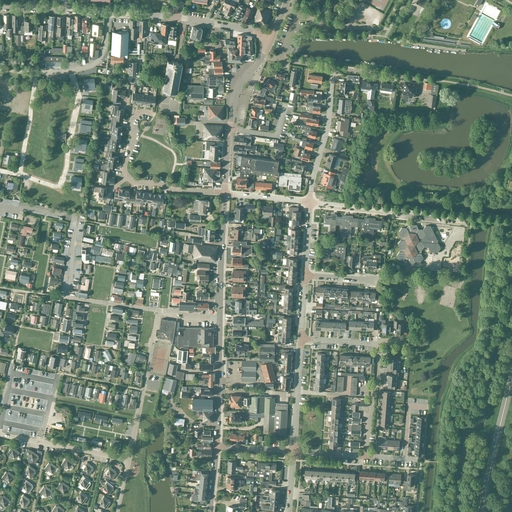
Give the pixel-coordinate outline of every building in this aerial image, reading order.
[(224,0),(223,4),(227,6),(224,13),(230,15),(233,8),(234,9),(237,1),(240,2),(241,0),(224,0)] [(239,6),(234,17),(239,19),(240,17),(242,18),(246,9),(246,7),(239,4),(239,6)] [(254,9),(247,7),(243,20),(249,22),(250,18),(251,18),(254,9)] [(266,25),(271,11),(261,7),(261,8),(257,7),(253,21),(266,25)] [(430,13),(423,26),(426,30),(429,28),(426,23),(432,14),(430,13)] [(9,15),(3,15),(3,29),(5,29),(7,29),(7,35),(7,36),(12,36),(12,35),(12,28),(9,28),(9,25),(9,15)] [(89,30),(90,19),(82,19),(82,29),(89,30)] [(130,20),(129,38),(136,38),(136,36),(144,37),(146,21),(130,20)] [(24,27),(22,27),(22,34),(25,34),(33,34),(33,30),(33,21),(24,21),(24,27)] [(168,34),(168,24),(165,24),(165,23),(162,23),(161,23),(160,33),(152,33),(151,44),(166,44),(166,34),(168,34)] [(46,40),(47,25),(39,25),(38,40),(46,40)] [(93,25),(92,35),(102,35),(103,25),(93,25)] [(200,38),(200,35),(201,35),(201,33),(202,29),(201,29),(201,27),(193,26),(193,27),(192,26),(192,27),(191,30),(191,33),(190,36),(190,37),(200,39),(200,38)] [(430,30),(427,32),(429,36),(444,39),(444,38),(444,37),(433,36),(430,30)] [(127,54),(127,48),(128,32),(112,32),(111,54),(127,54)] [(127,48),(127,54),(143,54),(143,50),(141,50),(141,44),(137,44),(137,48),(127,48)] [(228,48),(227,61),(242,62),(242,61),(244,61),(244,55),(237,54),(237,49),(237,48),(228,48)] [(203,56),(203,61),(209,61),(209,60),(210,60),(210,61),(220,61),(219,54),(216,54),(216,50),(209,50),(209,51),(206,51),(206,56),(203,56)] [(45,63),(45,68),(54,68),(60,68),(60,63),(60,60),(62,60),(62,57),(46,56),(45,63)] [(172,62),(168,61),(163,90),(177,92),(182,63),(178,63),(178,61),(172,60),(172,62)] [(138,74),(138,62),(128,62),(127,74),(138,74)] [(299,74),(297,74),(297,71),(291,70),(289,84),(295,85),(295,82),(298,82),(299,74)] [(285,73),(277,72),(276,78),(281,79),(280,81),(287,82),(288,73),(285,72),(285,73)] [(341,81),(340,91),(346,92),(349,92),(350,82),(352,82),(358,83),(359,76),(347,74),(346,81),(341,81)] [(224,76),(207,76),(206,85),(223,86),(224,76)] [(93,78),(83,79),(84,91),(87,91),(87,89),(90,88),(90,87),(94,86),(93,78)] [(264,86),(272,91),(276,85),(273,83),(274,82),(269,78),(264,86)] [(362,88),(369,89),(367,98),(374,98),(374,99),(375,89),(372,89),(373,82),(372,82),(370,82),(370,81),(363,80),(362,88)] [(403,93),(402,99),(408,100),(409,94),(416,96),(417,92),(418,92),(419,84),(405,81),(403,93)] [(381,89),(381,92),(386,92),(386,90),(392,90),(391,96),(390,100),(394,100),(395,91),(396,86),(393,86),(393,84),(382,82),(381,89)] [(203,98),(203,86),(188,85),(188,98),(203,98)] [(223,86),(215,86),(215,87),(208,87),(208,96),(216,96),(216,93),(223,94),(223,86)] [(117,101),(119,102),(119,97),(120,97),(124,98),(125,91),(120,91),(120,90),(114,89),(114,90),(113,90),(112,94),(113,94),(112,101),(114,101),(114,102),(117,102),(117,101)] [(314,101),(321,101),(321,94),(313,94),(314,91),(299,90),(298,94),(308,95),(308,94),(309,94),(309,102),(314,102),(314,101)] [(298,93),(291,92),(289,102),(296,103),(298,93)] [(135,94),(132,94),(131,103),(139,104),(140,95),(135,94)] [(435,107),(436,95),(429,94),(428,106),(435,107)] [(148,96),(140,95),(139,104),(147,105),(148,96)] [(152,106),(154,106),(156,97),(155,97),(153,96),(148,96),(147,105),(152,106)] [(274,98),(267,97),(266,96),(265,100),(254,97),(254,100),(253,101),(252,102),(253,103),(253,104),(265,106),(265,104),(272,105),(274,98)] [(84,99),(82,111),(85,112),(86,110),(88,110),(88,108),(91,109),(92,100),(84,99)] [(350,113),(351,100),(342,100),(342,102),(339,102),(338,109),(337,109),(337,111),(338,112),(350,113)] [(306,104),(306,106),(310,106),(309,111),(309,112),(312,112),(320,113),(320,112),(321,112),(322,107),(320,106),(320,105),(313,105),(312,105),(313,103),(307,102),(306,102),(306,104)] [(112,105),(111,113),(124,115),(125,110),(120,109),(119,108),(120,106),(121,106),(112,105)] [(222,120),(223,106),(208,105),(207,116),(208,116),(208,119),(222,120)] [(262,110),(259,109),(252,108),(251,113),(251,112),(251,113),(250,114),(250,115),(250,116),(250,117),(258,118),(261,118),(262,110)] [(124,120),(124,115),(111,113),(110,116),(111,117),(112,117),(111,122),(118,124),(118,123),(117,123),(117,121),(118,120),(123,121),(123,120),(124,120)] [(301,113),(300,118),(307,119),(306,123),(310,124),(318,126),(318,125),(319,125),(320,120),(319,120),(319,118),(312,117),(313,115),(301,113)] [(257,119),(255,118),(249,117),(248,125),(256,126),(257,119)] [(349,118),(345,118),(342,118),(342,120),(338,120),(337,129),(340,129),(340,133),(343,135),(349,135),(350,132),(347,132),(349,118)] [(80,120),(79,131),(82,132),(82,130),(85,130),(85,128),(89,129),(90,121),(80,120)] [(118,124),(111,122),(110,128),(110,131),(112,131),(121,133),(122,127),(117,127),(117,123),(118,124)] [(299,124),(298,127),(306,129),(304,134),(308,135),(308,136),(315,138),(317,131),(310,129),(311,127),(299,124)] [(221,140),(222,126),(203,125),(203,136),(204,136),(203,140),(221,140)] [(313,143),(307,141),(306,141),(307,139),(301,137),(298,136),(295,135),(294,139),(300,141),(303,141),(301,147),(305,148),(312,149),(313,143)] [(346,138),(341,136),(338,135),(337,138),(334,138),(331,148),(341,150),(344,141),(345,141),(346,138)] [(233,138),(233,141),(234,142),(234,143),(246,145),(250,145),(251,137),(247,136),(247,138),(243,137),(235,136),(235,137),(233,138)] [(81,148),(85,149),(86,140),(77,139),(75,151),(78,151),(78,149),(81,150),(81,148)] [(206,142),(206,145),(210,146),(210,150),(209,158),(217,159),(217,158),(218,158),(218,154),(218,151),(219,146),(218,146),(214,145),(214,142),(206,142)] [(120,145),(110,144),(108,144),(107,152),(114,153),(115,150),(119,150),(120,145)] [(234,145),(233,151),(234,151),(245,152),(246,153),(246,150),(256,151),(256,146),(250,145),(246,145),(245,147),(243,147),(243,146),(234,145)] [(299,158),(301,159),(308,161),(310,154),(304,153),(304,152),(304,150),(295,147),(294,150),(297,151),(296,155),(300,156),(299,158)] [(114,153),(107,152),(106,152),(105,157),(108,158),(108,161),(117,163),(118,163),(118,157),(113,156),(113,153),(114,153)] [(337,156),(336,155),(329,153),(328,157),(328,158),(327,160),(327,161),(326,165),(334,167),(336,158),(347,162),(349,156),(339,153),(338,157),(337,156)] [(12,155),(6,154),(4,163),(10,164),(12,155)] [(238,155),(237,160),(238,160),(238,166),(240,167),(240,171),(279,176),(279,172),(278,171),(279,161),(242,156),(238,155)] [(82,167),(83,159),(75,158),(74,170),(77,170),(77,168),(79,169),(79,167),(82,167)] [(306,169),(307,166),(301,164),(302,162),(293,159),(292,163),(297,164),(295,169),(299,171),(305,173),(305,172),(306,172),(307,170),(306,169)] [(117,168),(117,163),(108,161),(107,165),(105,164),(105,170),(112,171),(111,170),(111,168),(112,167),(117,168)] [(216,169),(204,168),(203,180),(215,181),(215,177),(216,177),(216,175),(219,175),(219,170),(216,170),(216,169)] [(336,180),(334,179),(336,173),(329,171),(328,174),(324,173),(321,183),(324,184),(323,186),(326,187),(327,187),(331,188),(332,184),(335,185),(336,182),(336,180)] [(110,172),(103,172),(103,179),(102,179),(101,182),(102,182),(102,183),(109,184),(113,185),(114,178),(109,177),(109,176),(110,176),(110,172)] [(237,177),(237,182),(246,182),(246,183),(251,183),(251,180),(251,173),(246,172),(240,172),(240,177),(237,177)] [(289,178),(290,178),(290,173),(280,172),(280,174),(278,185),(286,185),(287,178),(289,178)] [(301,174),(290,173),(290,178),(289,178),(288,186),(290,187),(291,189),(299,190),(301,177),(301,174)] [(76,186),(80,186),(81,178),(72,177),(70,188),(73,189),(73,187),(76,187),(76,186)] [(17,190),(18,183),(14,182),(7,181),(5,190),(9,191),(14,188),(15,189),(17,190)] [(103,200),(110,201),(110,199),(111,199),(111,196),(110,196),(111,194),(106,193),(106,192),(107,192),(107,189),(95,187),(94,192),(99,193),(98,199),(99,199),(99,200),(103,200)] [(123,202),(125,189),(119,189),(118,194),(115,194),(115,193),(114,202),(119,202),(120,199),(123,199),(122,202),(123,202)] [(125,189),(123,202),(126,203),(131,204),(133,195),(132,196),(130,196),(129,195),(130,191),(125,190),(125,189)] [(141,202),(142,191),(142,192),(137,192),(136,196),(133,195),(131,204),(132,204),(132,203),(140,204),(140,202),(141,202)] [(158,195),(157,204),(156,207),(165,209),(166,200),(166,201),(164,201),(163,200),(164,195),(163,195),(158,194),(158,195)] [(195,199),(195,206),(194,210),(198,210),(198,213),(207,213),(207,205),(208,205),(209,203),(209,201),(208,199),(195,199)] [(272,215),(272,207),(263,206),(262,214),(272,215)] [(244,219),(245,208),(236,207),(235,218),(244,219)] [(300,217),(300,214),(289,213),(288,219),(291,219),(291,225),(297,226),(297,223),(301,223),(301,217),(300,217)] [(335,223),(336,216),(336,214),(331,213),(332,215),(324,214),(324,222),(331,223),(330,231),(329,232),(328,232),(328,235),(334,236),(334,232),(335,223)] [(346,233),(348,215),(345,215),(344,217),(336,216),(335,223),(342,224),(341,233),(341,237),(345,237),(345,236),(346,233)] [(358,226),(359,218),(351,217),(351,215),(348,215),(346,233),(350,234),(351,225),(358,226)] [(368,236),(370,217),(367,217),(367,219),(359,218),(358,226),(365,227),(364,235),(368,236)] [(373,217),(370,217),(368,236),(373,236),(374,227),(380,228),(381,221),(373,220),(373,217)] [(420,262),(423,258),(421,253),(421,250),(424,247),(428,247),(430,252),(438,252),(441,248),(438,243),(438,239),(437,239),(431,226),(426,225),(423,229),(418,229),(417,227),(415,227),(414,225),(409,224),(407,228),(401,227),(399,232),(401,236),(400,240),(398,244),(400,248),(399,252),(397,255),(399,260),(404,260),(404,261),(415,262),(415,261),(420,262)] [(23,225),(21,234),(27,235),(27,232),(32,233),(33,228),(23,225)] [(84,229),(83,233),(86,233),(86,232),(91,233),(93,226),(88,225),(87,230),(84,229)] [(253,230),(247,230),(247,229),(234,228),(233,237),(246,239),(247,238),(252,238),(253,230)] [(260,229),(258,229),(254,229),(253,240),(258,240),(258,236),(259,236),(260,233),(262,233),(262,229),(260,229)] [(54,232),(52,238),(60,239),(60,241),(62,241),(64,235),(61,234),(54,232)] [(203,240),(204,240),(203,242),(209,242),(209,240),(213,241),(214,234),(205,233),(204,233),(204,235),(203,235),(201,235),(203,235),(203,240)] [(103,243),(104,239),(102,238),(101,242),(96,241),(95,245),(102,247),(103,243)] [(233,245),(233,246),(243,247),(243,249),(245,249),(244,257),(245,257),(245,253),(252,254),(252,245),(247,245),(247,241),(234,241),(234,242),(233,242),(233,245)] [(341,242),(336,242),(328,241),(328,248),(322,247),(322,258),(329,258),(329,254),(337,254),(337,256),(345,256),(346,246),(344,246),(344,244),(341,244),(341,242)] [(215,261),(217,247),(194,244),(184,243),(183,251),(193,252),(193,254),(194,254),(194,259),(215,261)] [(101,247),(92,245),(91,249),(93,249),(93,253),(99,255),(101,247)] [(244,257),(245,249),(243,249),(243,247),(233,246),(233,254),(240,254),(240,257),(244,257)] [(103,248),(101,255),(106,256),(107,254),(112,255),(113,251),(114,252),(114,250),(103,248)] [(116,253),(116,259),(124,261),(125,252),(122,252),(122,254),(116,253)] [(360,262),(361,254),(358,253),(357,256),(349,256),(348,256),(347,257),(347,259),(348,260),(348,265),(355,266),(355,262),(360,262)] [(372,254),(372,256),(372,259),(371,269),(376,269),(377,263),(380,263),(381,257),(381,255),(372,254)] [(371,269),(372,259),(372,256),(364,255),(363,262),(366,262),(365,269),(371,269)] [(53,266),(52,271),(52,274),(60,276),(61,268),(53,266)] [(16,272),(6,269),(4,278),(15,280),(16,272)] [(208,283),(208,274),(205,274),(205,270),(196,270),(196,276),(198,276),(198,282),(202,282),(202,283),(203,284),(206,284),(207,283),(208,283)] [(58,278),(51,277),(50,276),(49,284),(54,286),(55,283),(57,283),(58,281),(60,281),(60,279),(58,278)] [(87,290),(89,281),(89,279),(86,279),(85,280),(85,285),(78,284),(77,289),(87,290)] [(283,290),(285,290),(284,293),(293,294),(293,288),(285,287),(286,285),(280,284),(279,290),(283,290)] [(196,299),(203,299),(203,298),(208,298),(208,297),(209,297),(209,296),(209,294),(208,294),(208,293),(206,293),(206,288),(201,288),(201,292),(196,292),(196,299)] [(152,291),(150,307),(158,308),(159,292),(152,291)] [(369,302),(369,303),(371,304),(372,302),(377,303),(377,302),(377,300),(375,299),(376,292),(370,291),(369,300),(369,299),(369,302)] [(189,292),(183,292),(182,300),(192,301),(193,297),(188,297),(189,292)] [(235,300),(235,311),(238,311),(238,314),(242,314),(247,314),(256,315),(256,309),(249,309),(249,300),(246,300),(246,302),(243,301),(243,300),(235,300)] [(181,301),(179,301),(179,303),(178,309),(189,310),(189,312),(191,312),(191,310),(195,310),(195,309),(208,309),(208,304),(196,304),(196,302),(182,301),(181,301)] [(9,303),(9,305),(10,306),(10,308),(10,310),(14,311),(14,309),(17,310),(17,307),(21,308),(22,305),(11,303),(9,303)] [(43,303),(42,312),(49,313),(50,305),(45,304),(43,303)] [(276,305),(274,304),(274,305),(271,304),(270,307),(272,307),(271,313),(273,313),(274,311),(274,307),(276,308),(283,308),(283,311),(283,313),(288,314),(288,312),(292,312),(292,306),(284,305),(276,305)] [(380,314),(380,319),(379,325),(383,326),(382,331),(390,332),(391,323),(385,323),(385,319),(383,319),(384,314),(380,314)] [(283,320),(282,323),(291,323),(291,317),(284,317),(284,315),(280,315),(280,320),(283,320)] [(73,319),(72,326),(82,327),(83,323),(75,322),(76,319),(73,319)] [(161,319),(159,331),(164,332),(174,345),(178,345),(179,327),(179,322),(161,319)] [(404,333),(404,323),(399,322),(399,320),(395,320),(394,326),(397,327),(396,332),(404,333)] [(14,327),(5,325),(3,332),(13,334),(14,327)] [(233,332),(233,335),(247,335),(247,330),(247,329),(244,329),(242,329),(242,326),(239,326),(234,326),(233,332)] [(179,327),(178,345),(178,346),(184,346),(184,349),(188,349),(188,346),(213,346),(213,328),(179,327)] [(290,342),(290,336),(282,335),(279,335),(279,337),(281,338),(281,341),(278,341),(278,343),(286,344),(286,341),(290,342)] [(265,343),(265,344),(261,343),(261,345),(259,345),(259,347),(258,347),(258,357),(246,357),(246,360),(242,360),(241,380),(256,381),(256,379),(265,380),(266,382),(266,388),(274,388),(274,379),(276,379),(271,361),(274,361),(275,344),(265,343)] [(17,358),(16,361),(21,362),(21,361),(22,359),(22,358),(24,359),(26,350),(24,349),(24,348),(19,347),(16,358),(17,358)] [(178,349),(177,362),(187,363),(188,350),(178,349)] [(282,351),(282,354),(285,355),(284,357),(293,358),(293,352),(289,352),(289,349),(283,349),(283,351),(282,351)] [(103,352),(104,354),(101,356),(104,362),(111,359),(107,350),(103,352)] [(125,358),(123,363),(132,365),(136,354),(129,352),(127,359),(125,358)] [(204,357),(208,357),(208,362),(213,363),(213,361),(214,361),(214,359),(213,359),(214,357),(214,355),(214,354),(205,353),(203,353),(203,356),(204,356),(204,357)] [(51,356),(49,366),(55,368),(58,357),(51,356)] [(388,361),(387,368),(394,368),(394,370),(400,371),(401,365),(400,365),(400,362),(399,362),(388,361)] [(175,375),(177,365),(171,363),(169,373),(175,375)] [(292,370),(292,364),(284,363),(284,370),(282,370),(282,373),(288,373),(288,370),(292,370)] [(113,365),(106,364),(103,375),(107,376),(109,369),(112,369),(113,365)] [(387,374),(386,378),(397,379),(398,377),(400,377),(400,371),(394,370),(393,374),(387,374)] [(215,380),(215,376),(215,373),(203,373),(203,381),(203,385),(208,385),(210,386),(210,385),(213,385),(213,380),(215,380)] [(288,375),(288,373),(282,373),(281,375),(283,375),(283,381),(291,382),(292,376),(288,375)] [(174,392),(177,381),(165,378),(163,389),(174,392)] [(397,383),(397,379),(386,378),(386,385),(392,385),(392,388),(399,389),(399,383),(397,383)] [(281,388),(281,390),(287,390),(287,388),(291,388),(291,382),(283,381),(283,385),(281,385),(281,388)] [(197,387),(197,391),(199,391),(199,397),(204,397),(204,395),(213,395),(213,388),(201,388),(201,387),(197,387)] [(229,397),(229,403),(230,403),(230,406),(241,407),(241,403),(244,403),(244,404),(249,404),(250,397),(242,397),(242,394),(231,394),(231,397),(229,397)] [(119,403),(119,405),(125,407),(127,397),(125,396),(123,404),(119,403)] [(250,397),(249,404),(250,404),(250,407),(249,416),(264,417),(264,432),(286,433),(287,410),(288,403),(275,403),(275,398),(265,397),(265,396),(255,396),(250,397)] [(213,410),(213,399),(193,398),(193,410),(213,410)] [(129,403),(128,408),(135,409),(136,402),(135,402),(136,399),(131,399),(130,403),(129,403)] [(79,410),(78,416),(81,417),(87,418),(90,419),(91,413),(79,410)] [(213,422),(214,411),(203,411),(203,415),(202,415),(202,419),(203,419),(203,422),(213,422)] [(96,414),(95,420),(98,420),(103,422),(107,422),(108,416),(96,414)] [(183,426),(185,419),(176,418),(175,425),(183,426)] [(205,431),(204,430),(203,430),(200,430),(200,431),(195,430),(195,435),(197,436),(197,438),(213,439),(213,436),(211,436),(211,432),(211,431),(205,431)] [(248,433),(244,433),(238,432),(238,434),(230,433),(230,440),(244,441),(244,435),(248,435),(248,433)] [(213,441),(213,439),(197,438),(197,440),(202,440),(202,443),(202,444),(197,443),(197,448),(200,448),(211,449),(211,441),(213,441)] [(18,455),(19,452),(13,448),(13,449),(12,449),(11,448),(6,454),(9,456),(10,455),(14,458),(17,454),(18,455)] [(28,458),(27,460),(31,463),(32,462),(34,464),(39,458),(38,457),(38,456),(38,455),(32,451),(31,450),(30,449),(28,451),(30,453),(31,454),(28,458)] [(72,466),(73,464),(74,465),(77,461),(75,459),(73,462),(74,462),(74,463),(68,459),(67,459),(66,460),(65,459),(61,465),(63,467),(64,466),(68,469),(71,465),(72,466)] [(243,467),(235,466),(236,462),(229,461),(228,472),(235,473),(235,469),(237,470),(243,470),(243,467)] [(83,469),(82,471),(86,474),(86,473),(89,475),(93,469),(92,469),(92,468),(93,467),(87,462),(85,465),(86,465),(83,469)] [(254,476),(254,481),(254,479),(256,479),(256,477),(260,477),(260,476),(263,476),(263,474),(264,462),(258,462),(257,470),(258,470),(257,474),(254,474),(254,476)] [(55,470),(57,467),(51,463),(50,463),(49,464),(49,463),(44,469),(47,471),(47,470),(51,473),(54,469),(55,470)] [(31,479),(36,473),(35,472),(35,471),(35,470),(29,465),(27,468),(28,469),(25,473),(29,476),(29,477),(31,479)] [(106,474),(104,476),(108,479),(109,478),(112,480),(116,474),(116,473),(115,472),(116,471),(110,467),(108,469),(109,470),(106,474)] [(13,478),(15,476),(8,471),(8,472),(7,472),(6,472),(1,478),(4,480),(5,479),(9,482),(12,478),(13,478)] [(416,475),(408,474),(407,482),(404,482),(403,489),(410,490),(411,489),(415,489),(415,484),(414,484),(414,480),(415,480),(416,475)] [(86,490),(90,484),(89,483),(89,482),(90,481),(84,477),(82,479),(83,480),(80,484),(84,487),(83,488),(86,490)] [(28,493),(33,487),(32,487),(32,486),(32,485),(26,480),(24,483),(25,483),(22,487),(26,490),(26,491),(28,493)] [(109,494),(113,488),(112,488),(112,487),(113,486),(107,481),(105,484),(106,485),(103,489),(107,492),(106,493),(109,494)] [(67,489),(69,486),(63,482),(62,483),(61,483),(60,482),(56,488),(59,490),(59,489),(63,492),(66,488),(67,489)] [(240,487),(240,483),(227,482),(227,488),(229,489),(229,491),(233,491),(234,486),(240,487)] [(50,493),(52,491),(46,486),(45,487),(44,487),(39,493),(42,495),(42,494),(46,496),(49,492),(50,493)] [(83,504),(87,498),(86,498),(86,497),(87,496),(81,491),(79,494),(80,495),(77,499),(81,502),(80,503),(83,504)] [(1,495),(0,496),(0,506),(3,508),(4,506),(4,505),(7,501),(8,502),(10,500),(4,495),(3,496),(2,496),(1,495)] [(25,508),(30,502),(29,501),(29,500),(29,499),(23,495),(21,497),(22,498),(19,502),(23,505),(23,506),(25,508)] [(106,509),(110,503),(109,502),(109,501),(110,501),(104,496),(102,498),(103,499),(100,503),(104,506),(103,507),(106,509)] [(311,501),(308,501),(307,511),(317,511),(318,506),(310,506),(311,501)] [(278,509),(278,503),(270,502),(270,506),(263,505),(263,510),(275,511),(275,509),(278,509)] [(228,507),(227,511),(237,511),(237,510),(240,510),(240,508),(245,508),(245,504),(239,503),(239,507),(228,507)] [(347,511),(348,510),(348,503),(346,503),(345,507),(341,507),(341,509),(338,509),(337,511),(347,511)] [(350,503),(348,503),(348,510),(347,511),(356,511),(357,508),(354,507),(353,510),(350,510),(350,503)]
